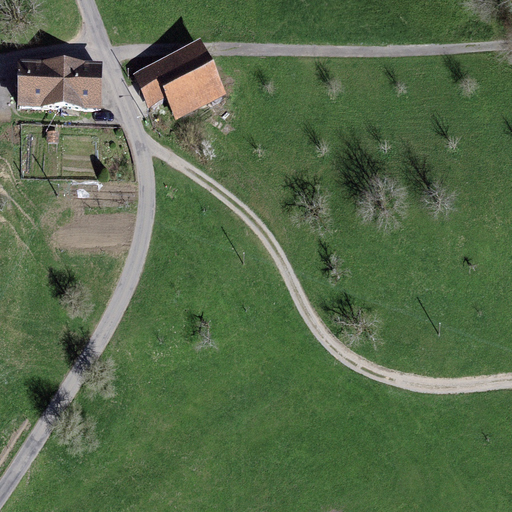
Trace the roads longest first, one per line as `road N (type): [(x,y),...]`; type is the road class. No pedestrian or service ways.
road 1 (unclassified): [(0,497),(100,349),(135,280),(145,235),(149,191),(139,140),(82,0)]
road 2 (track): [(511,47),(154,49),(0,61)]
road 3 (track): [(139,140),(267,240),(339,359),(411,389),(511,387)]
